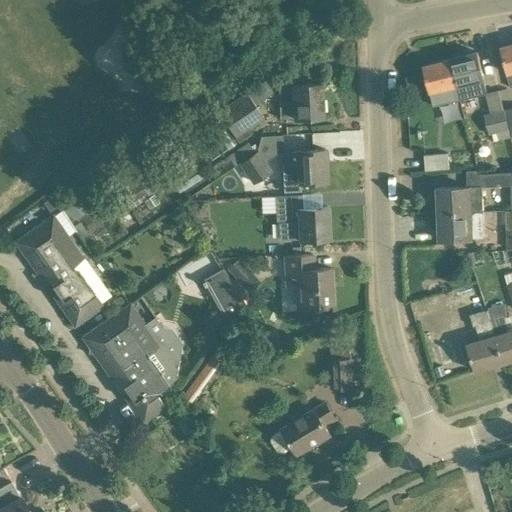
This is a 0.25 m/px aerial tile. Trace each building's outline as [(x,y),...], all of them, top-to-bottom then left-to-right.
[(511,43),(501,46),(508,74),(509,74),(511,85),(511,43)] [(450,58),(457,86),(461,100),(487,93),(483,80),(484,79),(477,52),(450,58)] [(457,86),(450,58),(423,65),(430,91),(434,106),(445,103),(461,100),(457,86)] [(293,87),(279,87),(282,118),(323,115),(321,83),(293,85),(293,87)] [(245,93),(218,111),(235,139),(264,120),(245,93)] [(496,135),(499,142),(511,139),(504,113),(485,118),(490,137),(496,135)] [(248,143),(228,156),(234,166),(239,163),(254,153),(250,146),(248,143)] [(324,148),(281,151),(284,191),(300,191),(299,181),(326,180),(324,148)] [(254,153),(239,163),(252,182),(270,170),(265,161),(257,151),(254,153)] [(424,155),(425,170),(450,168),(449,153),(424,155)] [(511,185),(511,171),(473,174),(474,187),(511,185)] [(470,186),(438,187),(439,213),(484,211),(483,189),(470,190),(470,186)] [(301,194),(274,195),(276,221),(278,221),(279,239),(300,237),(300,239),(329,237),(327,206),(302,207),(301,194)] [(511,209),(503,210),(503,246),(511,246),(511,209)] [(85,224),(90,231),(111,218),(107,211),(85,224)] [(484,211),(439,213),(440,239),(486,237),(484,211)] [(53,216),(17,241),(41,276),(44,274),(53,287),(50,289),(75,323),(101,305),(99,302),(109,295),(53,216)] [(302,305),(297,305),(297,306),(333,304),(331,267),(313,268),(313,253),(285,254),(286,284),(300,283),(302,305)] [(239,258),(227,268),(238,280),(249,270),(239,258)] [(503,264),(511,293),(511,266),(511,261),(503,264)] [(227,302),(218,307),(227,322),(241,302),(229,281),(218,286),(227,302)] [(113,377),(134,362),(136,355),(141,351),(138,348),(153,338),(129,304),(84,336),(89,344),(88,353),(96,354),(113,377)] [(504,304),(487,309),(503,362),(511,358),(511,329),(511,330),(504,304)] [(503,362),(487,309),(470,314),(474,325),(476,325),(480,339),(467,343),(475,370),(503,362)] [(134,362),(113,377),(113,378),(116,375),(133,400),(130,402),(143,420),(159,408),(164,405),(156,394),(175,380),(165,366),(166,365),(169,352),(162,342),(158,345),(153,338),(138,348),(141,351),(136,355),(134,362)] [(182,393),(190,399),(223,354),(215,347),(182,393)] [(331,348),(332,359),(333,387),(352,386),(350,347),(331,348)] [(442,365),(436,367),(438,376),(445,374),(442,365)] [(283,428),(273,434),(271,440),(278,451),(284,452),(294,446),(298,452),(330,433),(325,425),(336,418),(327,402),(283,428)] [(0,511),(29,511),(20,495),(20,496),(11,481),(0,487),(0,511)]
